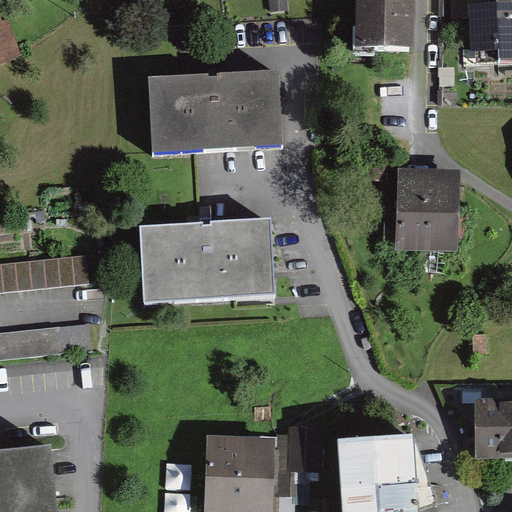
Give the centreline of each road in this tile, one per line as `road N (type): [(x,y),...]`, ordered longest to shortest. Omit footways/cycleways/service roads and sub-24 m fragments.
road 1 (residential): [(293,114),(304,211),(349,344),(369,377),(442,427),(470,511)]
road 2 (residential): [(419,0),(423,139),(460,175),(511,204)]
